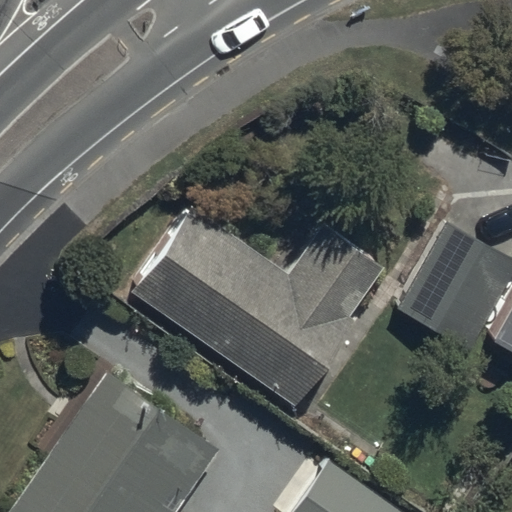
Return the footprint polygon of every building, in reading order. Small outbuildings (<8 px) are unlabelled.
[(126,276),(287,388),(347,301),(382,252),(317,206),(282,256),(187,190),(126,276)] [(440,209),(387,300),(455,338),(507,247),(440,209)] [(511,265),(482,316),(511,333),(511,265)] [(0,489),(0,511),(159,511),(216,432),(98,350),(0,489)] [(320,445),(273,511),(407,511),(410,508),(320,445)]
